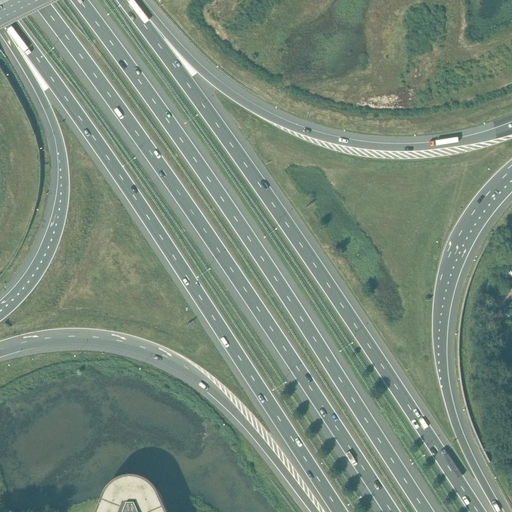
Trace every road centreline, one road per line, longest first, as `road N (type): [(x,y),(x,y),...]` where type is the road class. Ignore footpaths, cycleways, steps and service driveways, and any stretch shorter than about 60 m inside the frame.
road 1 (motorway): [(479,511),(340,295),(128,0)]
road 2 (motorway): [(38,0),(387,511)]
road 3 (motorway): [(425,511),(81,0)]
road 4 (motorway): [(11,25),(108,158),(339,511)]
road 5 (motorway): [(511,128),(423,147),(364,145),(293,128),(223,89),(131,0)]
road 6 (motorway): [(0,351),(87,339),(160,357),(200,379),(244,419),(317,511)]
road 7 (motorway): [(499,511),(450,409),(442,344),(458,265),(511,185)]
road 8 (motorway): [(11,25),(55,126),(64,195),(47,260),(0,316)]
